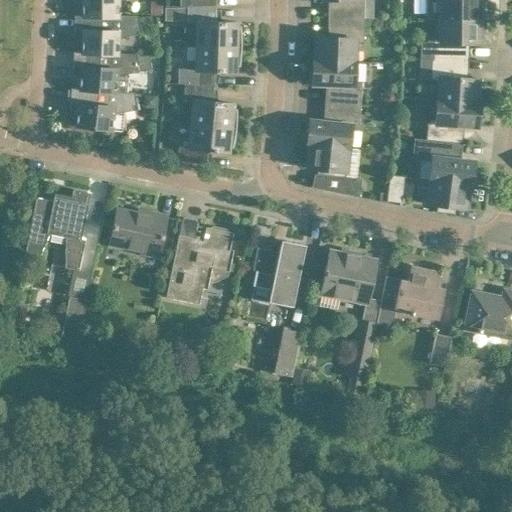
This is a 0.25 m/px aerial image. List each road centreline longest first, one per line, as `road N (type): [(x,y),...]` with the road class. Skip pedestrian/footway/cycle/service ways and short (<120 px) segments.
road 1 (residential): [(503,240),(291,196),(269,177)]
road 2 (residential): [(269,177),(236,189),(32,144)]
road 3 (residential): [(269,177),(276,0)]
road 4 (residential): [(32,144),(37,0)]
